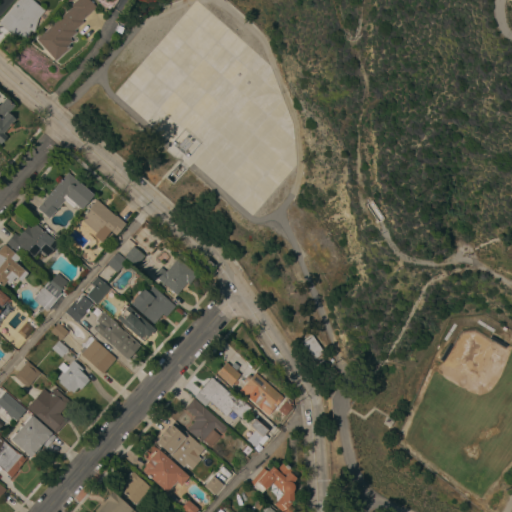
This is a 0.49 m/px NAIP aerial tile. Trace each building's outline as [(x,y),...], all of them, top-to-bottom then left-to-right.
[(0,25),(0,19),(17,0),(31,0),(43,10),(37,18),(33,32),(29,30),(26,38),(8,32),(0,25)] [(81,20),(83,22),(74,30),(75,32),(69,38),(71,41),(68,44),(70,47),(54,60),(35,39),(71,7),(69,6),(76,0),(89,0),(96,7),(81,20)] [(0,102),(5,97),(14,105),(7,112),(15,119),(2,133),(6,136),(0,142),(0,102)] [(93,195),(80,210),(75,205),(73,207),(64,200),(48,218),(36,208),(39,204),(40,205),(42,203),(41,202),(67,172),(93,195)] [(79,218),(96,199),(115,216),(116,215),(125,223),(115,235),(109,230),(100,241),(93,235),(95,232),(79,218)] [(5,243),(14,233),(18,236),(27,226),(30,228),(34,223),(50,237),(50,236),(58,243),(46,256),(39,250),(32,258),(20,247),(16,252),(5,243)] [(0,284),(0,248),(4,244),(19,258),(15,262),(24,270),(17,279),(15,277),(9,284),(6,281),(2,286),(0,284)] [(144,256),(135,266),(124,256),(132,246),(144,256)] [(127,261),(117,272),(106,264),(117,252),(127,261)] [(153,275),(160,267),(166,271),(178,257),(197,274),(188,284),(186,282),(176,295),(153,275)] [(47,281),(49,283),(57,273),(67,281),(59,291),(61,293),(46,311),(32,299),(47,281)] [(96,304),(86,295),(93,286),(90,284),(96,276),(110,287),(96,304)] [(175,306),(166,317),(162,313),(156,320),(152,322),(131,304),(134,301),(133,300),(140,290),(141,291),(143,289),(147,292),(152,286),(175,306)] [(64,312),(74,301),(76,303),(83,295),(92,303),(76,322),(64,312)] [(115,318),(119,314),(120,315),(123,312),(120,310),(124,305),(126,306),(127,305),(135,312),(134,313),(138,316),(154,329),(147,337),(146,337),(143,341),(140,338),(139,339),(115,318)] [(94,328),(98,324),(95,321),(103,313),(110,319),(111,318),(121,327),(120,328),(139,345),(127,358),(94,328)] [(68,331),(60,340),(50,331),(58,322),(68,331)] [(325,354),(322,356),(326,362),(316,368),(299,343),(312,334),(325,354)] [(115,358),(102,374),(80,354),(81,353),(79,351),(82,348),(81,347),(90,336),(115,358)] [(68,349),(60,357),(51,348),(58,340),(68,349)] [(62,372),(57,367),(62,362),(67,366),(73,360),(83,369),(81,372),(89,379),(80,389),(78,387),(73,393),(70,390),(69,392),(58,382),(59,380),(57,378),(62,372)] [(27,361),(40,372),(27,388),(14,376),(27,361)] [(240,375),(230,386),(216,373),(226,362),(240,375)] [(283,397),(274,407),(272,405),(268,409),(269,410),(265,414),(239,391),(241,390),(239,388),(241,387),(242,387),(247,382),(244,379),(248,375),(251,377),(255,373),(283,397)] [(209,401),(205,406),(194,396),(211,377),(240,403),(242,400),(253,409),(253,408),(256,411),(253,414),(250,411),(242,420),(232,410),(226,416),(209,401)] [(26,407),(43,388),(49,394),(54,388),(69,401),(59,413),(67,420),(55,433),(26,407)] [(16,420),(0,406),(0,396),(4,392),(25,410),(16,420)] [(227,427),(221,433),(215,427),(213,429),(220,436),(210,447),(203,440),(201,442),(187,429),(194,421),(192,418),(194,416),(184,408),(193,398),(227,427)] [(10,440),(11,439),(9,438),(14,432),(15,433),(23,424),(22,423),(29,415),(30,416),(31,415),(55,437),(46,447),(42,443),(30,457),(10,440)] [(268,430),(264,434),(268,437),(262,445),(259,443),(248,456),(241,450),(247,443),(245,442),(255,430),(249,425),(254,419),(268,430)] [(197,457),(200,459),(190,470),(185,465),(183,468),(154,442),(161,435),(160,434),(166,427),(167,428),(170,424),(170,425),(173,421),(204,448),(197,457)] [(1,469),(0,470),(0,436),(4,440),(3,441),(15,451),(15,450),(25,459),(18,467),(19,468),(11,478),(1,469)] [(188,476),(180,486),(176,482),(171,487),(172,487),(168,491),(167,490),(165,492),(143,472),(142,469),(144,466),(143,466),(148,461),(143,456),(145,453),(144,453),(149,447),(150,448),(152,445),(188,476)] [(263,468),(267,471),(271,466),(275,470),(282,462),(291,470),(289,472),(296,478),(291,483),(292,485),(293,487),(292,490),(293,502),(290,502),(290,504),(294,508),(290,511),(281,511),(273,505),(282,494),(282,492),(270,482),(260,493),(249,483),(263,468)] [(151,489),(136,506),(127,497),(128,496),(119,488),(127,479),(126,478),(132,471),(151,489)] [(212,476),(222,485),(213,495),(203,486),(212,476)] [(95,511),(94,511),(100,504),(99,503),(105,497),(106,498),(112,492),(131,509),(131,508),(135,511),(95,511)] [(197,510),(195,511),(184,511),(180,508),(187,500),(197,510)]
